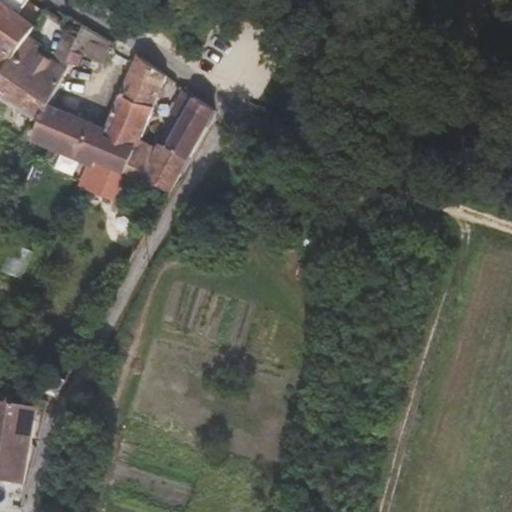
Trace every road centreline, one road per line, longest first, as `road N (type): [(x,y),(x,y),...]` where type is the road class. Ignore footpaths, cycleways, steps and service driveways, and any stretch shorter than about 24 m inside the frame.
road 1 (residential): [(69,0),(212,87),(223,118),(67,401),(29,511)]
road 2 (track): [(222,99),(241,101),(379,178),(511,233)]
